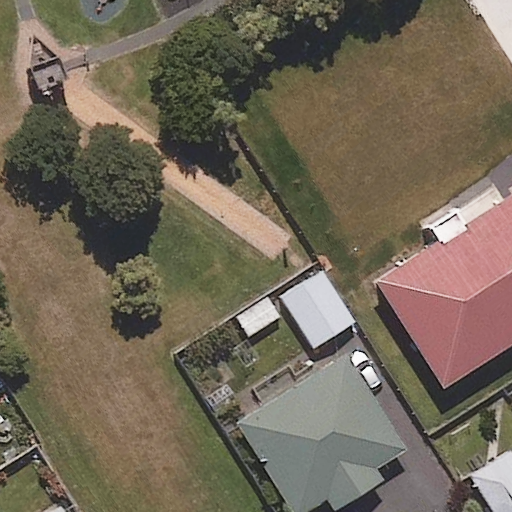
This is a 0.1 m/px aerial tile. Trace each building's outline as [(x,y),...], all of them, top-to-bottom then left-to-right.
[(511,146),(511,0),(327,0),(217,74),(342,260),(511,146)] [(419,378),(511,321),(511,176),(354,273),(419,378)] [(352,321),(322,270),(280,296),(310,346),(352,321)] [(411,457),(344,352),(237,421),(294,511),(300,511),(325,496),(333,507),(411,457)] [(511,511),(511,453),(509,450),(470,475),(493,511),(511,511)]
